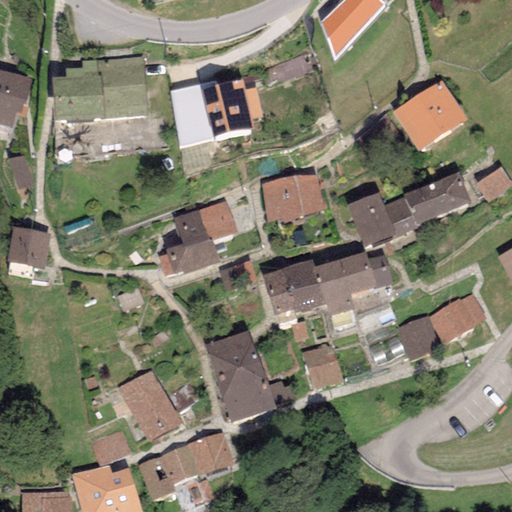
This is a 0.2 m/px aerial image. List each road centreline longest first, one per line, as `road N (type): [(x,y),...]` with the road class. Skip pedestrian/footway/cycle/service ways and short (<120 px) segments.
road 1 (unclassified): [(511,336),(470,387),(399,449),(404,466),(426,477),(511,473)]
road 2 (tertiary): [(79,0),(125,23),(178,32),(231,26),(287,0)]
